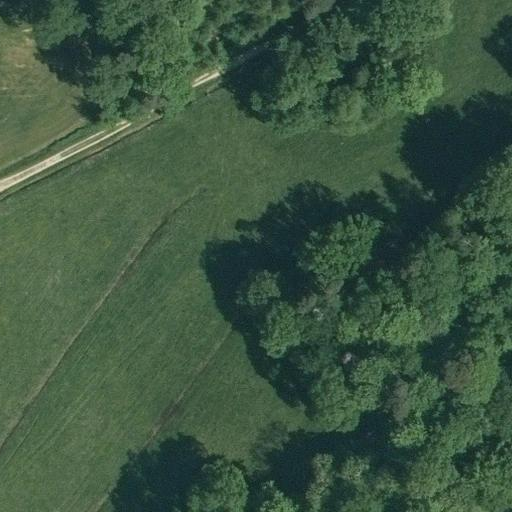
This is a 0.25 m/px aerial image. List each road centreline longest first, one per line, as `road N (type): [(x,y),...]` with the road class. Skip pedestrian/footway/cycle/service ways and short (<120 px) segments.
road 1 (track): [(0,194),(271,37),(381,0)]
road 2 (track): [(304,511),(324,485),(379,445),(511,379)]
